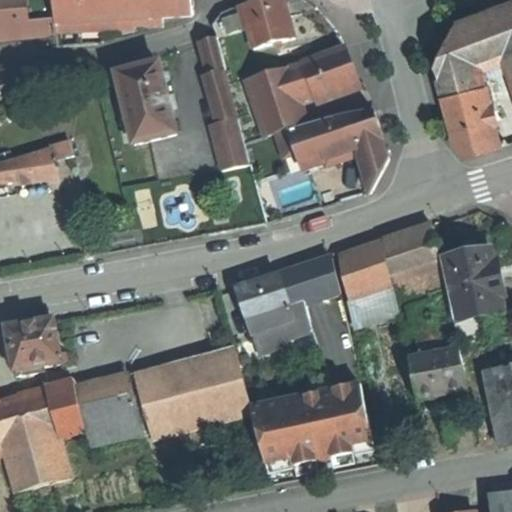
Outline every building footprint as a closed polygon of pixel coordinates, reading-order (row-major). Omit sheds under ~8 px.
[(194,17),(193,0),(0,0),(0,41),(59,36),(59,30),(85,29),(85,32),(136,30),(136,26),(165,25),(166,18),(194,17)] [(286,0),(271,0),(245,7),(256,50),(297,40),(292,19),(286,0)] [(511,2),(460,22),(439,65),(461,152),(467,155),(489,149),(501,145),(479,68),(511,56),(511,2)] [(211,75),(207,76),(221,125),(212,127),(225,172),(253,165),(240,119),(239,120),(226,72),(227,71),(218,39),(201,43),(211,75)] [(305,67),(251,83),(269,139),(307,126),(302,105),(315,101),(361,85),(354,68),(348,51),(305,67)] [(120,76),(137,146),(180,135),(171,100),(162,65),(120,76)] [(0,109),(63,87),(57,69),(40,71),(23,70),(1,77),(0,77),(0,109)] [(325,163),(359,152),(360,157),(363,169),(371,195),(390,160),(375,112),(351,116),(293,132),(301,154),(305,169),(325,163)] [(301,154),(293,132),(279,137),(286,159),(301,154)] [(73,144),(56,148),(57,149),(0,165),(0,184),(59,175),(57,163),(55,158),(68,155),(69,160),(77,158),(73,144)] [(325,163),(327,168),(360,157),(359,152),(325,163)] [(69,160),(68,155),(55,158),(57,163),(69,160)] [(397,301),(447,286),(433,227),(341,258),(350,302),(356,329),(400,314),(397,301)] [(479,318),(504,313),(498,285),(494,269),(496,269),(493,253),(443,264),(460,347),(484,342),(479,318)] [(253,335),(308,320),(304,306),(341,294),(334,260),(263,282),(237,291),(252,336),(253,335)] [(308,320),(253,335),(258,352),(280,346),(279,341),(311,332),(308,320)] [(28,326),(7,330),(14,372),(61,364),(61,363),(67,362),(65,354),(59,356),(53,321),(28,326)] [(445,396),(469,391),(461,350),(410,359),(418,401),(445,396)] [(154,445),(254,415),(253,410),(236,352),(135,383),(154,445)] [(501,449),(511,446),(511,370),(486,375),(501,449)] [(144,436),(129,378),(76,389),(87,432),(91,448),(144,436)] [(0,454),(2,453),(15,494),(71,479),(60,438),(87,432),(76,389),(75,386),(0,404),(0,454)] [(362,386),(253,410),(254,415),(271,488),(379,464),(362,386)] [(511,511),(511,497),(490,500),(491,511),(511,511)]
